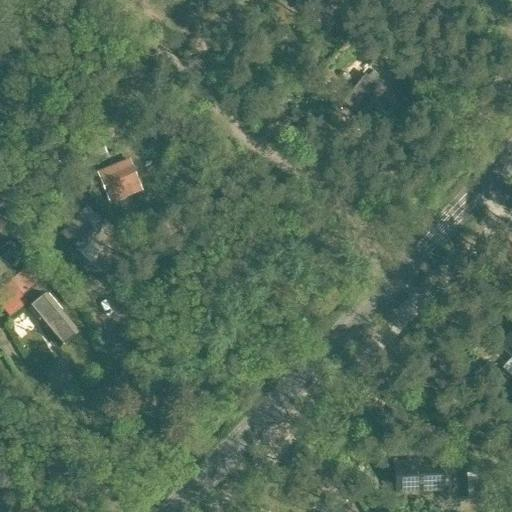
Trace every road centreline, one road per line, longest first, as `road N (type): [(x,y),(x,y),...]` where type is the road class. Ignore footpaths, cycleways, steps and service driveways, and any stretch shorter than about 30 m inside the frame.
road 1 (secondary): [(172,511),(511,154)]
road 2 (track): [(119,0),(204,98),(345,208),(394,277)]
road 3 (track): [(0,321),(149,511)]
road 4 (track): [(316,360),(401,420),(511,476)]
